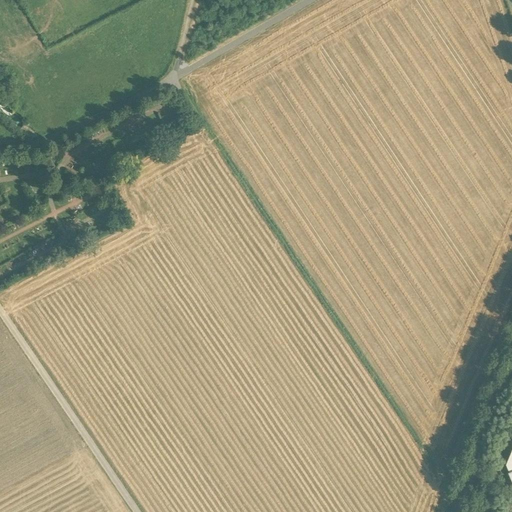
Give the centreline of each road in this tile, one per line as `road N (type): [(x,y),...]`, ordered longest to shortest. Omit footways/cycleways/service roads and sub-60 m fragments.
road 1 (track): [(168,79),(440,478),(441,511)]
road 2 (track): [(0,313),(134,511)]
road 3 (track): [(0,150),(65,133),(168,79)]
road 4 (track): [(313,0),(168,79)]
road 5 (track): [(457,511),(511,378)]
